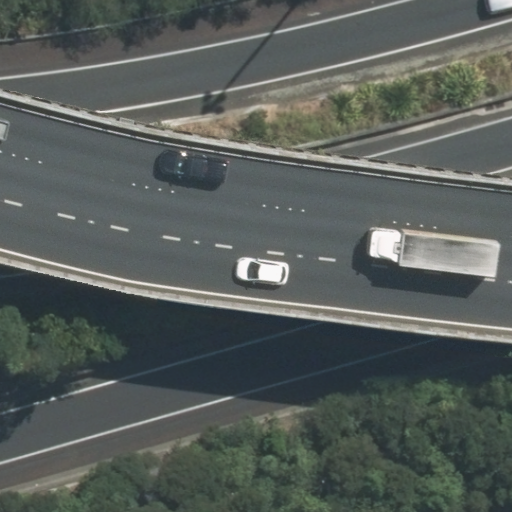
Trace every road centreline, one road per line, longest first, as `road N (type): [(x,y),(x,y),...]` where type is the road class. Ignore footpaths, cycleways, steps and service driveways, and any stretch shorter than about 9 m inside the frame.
road 1 (motorway): [(511,287),(0,437)]
road 2 (motorway): [(511,133),(0,253)]
road 3 (motorway): [(511,215),(139,165),(0,129)]
road 4 (motorway): [(0,93),(289,52),(485,0)]
